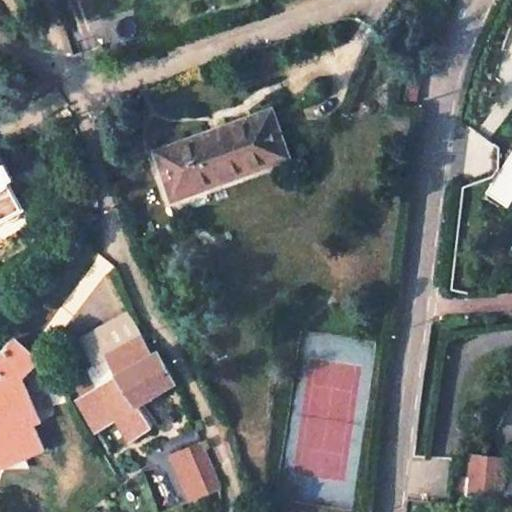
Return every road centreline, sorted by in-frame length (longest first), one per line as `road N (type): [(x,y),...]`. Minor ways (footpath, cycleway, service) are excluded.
road 1 (secondary): [(477,0),(453,51),(436,122),(387,511)]
road 2 (residential): [(79,95),(119,243),(236,489)]
road 3 (residential): [(345,0),(79,95)]
